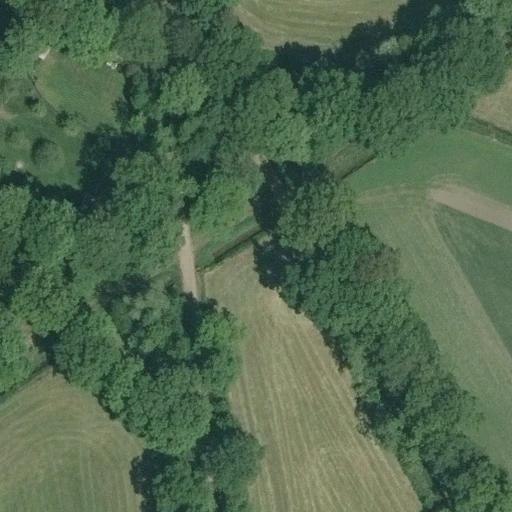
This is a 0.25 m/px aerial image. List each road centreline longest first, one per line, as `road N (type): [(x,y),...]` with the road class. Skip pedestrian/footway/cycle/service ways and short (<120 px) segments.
road 1 (track): [(158,0),(206,406)]
road 2 (track): [(460,511),(273,191)]
road 3 (track): [(80,309),(273,191)]
road 4 (track): [(273,191),(165,0)]
road 5 (track): [(206,406),(80,309)]
